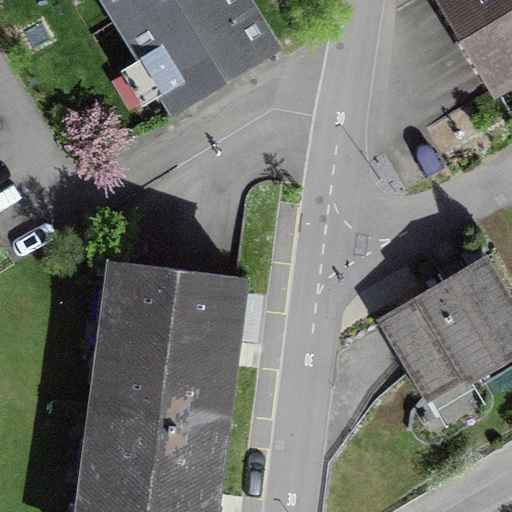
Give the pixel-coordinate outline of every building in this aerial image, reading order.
[(241,0),(111,0),(177,107),(272,49),(241,0)] [(511,0),(441,0),(488,78),(511,64),(511,0)] [(381,323),(427,399),(511,347),(511,303),(486,260),(381,323)] [(100,412),(218,427),(237,276),(119,261),(100,412)] [(206,511),(218,427),(100,412),(86,511),(206,511)]
